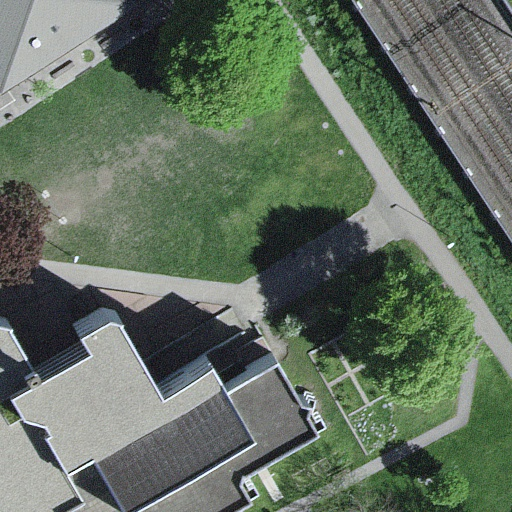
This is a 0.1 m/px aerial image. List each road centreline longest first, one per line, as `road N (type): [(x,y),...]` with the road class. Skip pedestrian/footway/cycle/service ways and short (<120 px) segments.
road 1 (track): [(404,205),(251,293),(0,267)]
road 2 (track): [(297,511),(460,419),(484,322)]
